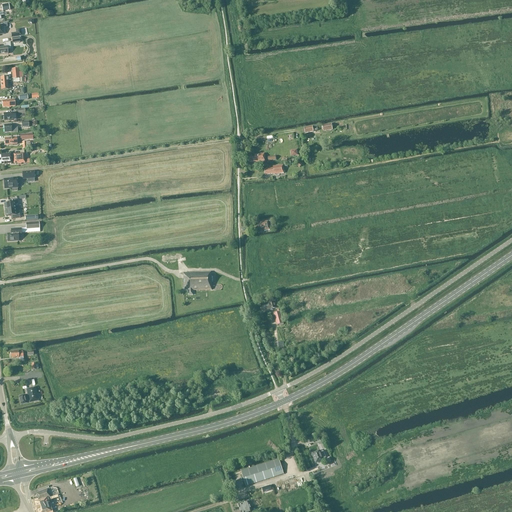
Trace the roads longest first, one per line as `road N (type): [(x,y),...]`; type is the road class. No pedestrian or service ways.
road 1 (unclassified): [(277,390),(511,239)]
road 2 (unclassified): [(10,436),(42,431),(105,439),(277,390)]
road 3 (primary): [(283,401),(511,255)]
road 4 (primary): [(137,445),(283,401)]
